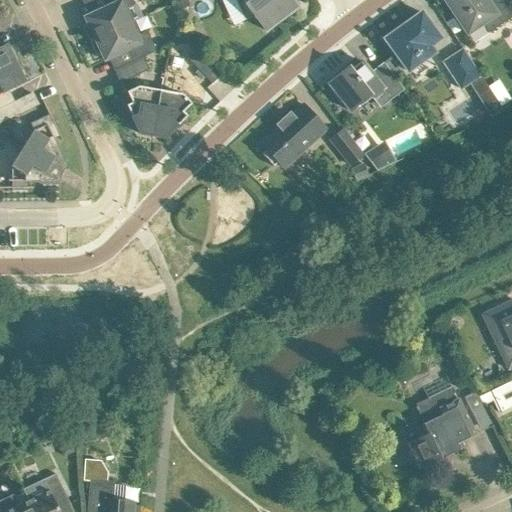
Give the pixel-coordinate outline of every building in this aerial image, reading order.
[(89,41),(131,22),(125,9),(135,5),(132,0),(103,0),(107,7),(85,17),(88,23),(82,26),(89,41)] [(187,0),(171,0),(177,12),(190,6),(187,0)] [(290,0),(237,0),(240,5),(244,2),(266,31),(297,7),(290,0)] [(444,0),(467,34),(483,24),(489,33),(511,18),(505,7),(500,0),(444,0)] [(441,39),(434,29),(422,12),(385,39),(408,72),(435,53),(430,46),(441,39)] [(132,62),(143,57),(157,51),(147,31),(137,35),(131,22),(89,41),(97,57),(102,55),(105,61),(127,50),(132,62)] [(0,71),(20,62),(12,46),(9,47),(7,44),(0,47),(0,71)] [(461,89),(481,76),(463,49),(443,62),(461,89)] [(222,74),(208,60),(200,51),(190,61),(212,84),(222,74)] [(120,83),(138,75),(149,70),(143,57),(132,62),(114,71),(120,83)] [(404,90),(396,78),(384,62),(383,63),(385,66),(373,75),(362,62),(357,66),(352,60),(332,76),(334,78),(329,83),(351,111),(370,96),(380,108),(404,90)] [(0,109),(15,102),(10,91),(28,81),(29,82),(30,81),(20,62),(0,71),(0,109)] [(152,137),(161,90),(139,87),(127,92),(132,103),(127,105),(140,134),(152,136),(152,137)] [(183,94),(164,91),(161,90),(152,137),(153,138),(153,136),(165,138),(188,116),(183,112),(192,104),(183,94)] [(22,149),(60,172),(62,168),(67,166),(54,139),(59,136),(61,140),(62,139),(44,101),(43,101),(49,115),(31,124),(34,130),(22,149)] [(0,124),(2,123),(20,114),(14,103),(16,103),(15,102),(0,109),(0,124)] [(326,129),(317,119),(304,105),(292,116),(290,114),(278,125),(280,127),(262,144),(267,150),(262,154),(273,167),(278,162),(284,168),(326,129)] [(330,140),(351,165),(363,155),(343,129),(330,140)] [(379,148),(365,156),(376,171),(396,161),(389,151),(379,148)] [(57,176),(60,172),(22,149),(11,167),(12,168),(12,187),(0,187),(0,188),(32,188),(32,187),(28,187),(27,181),(58,181),(57,176)] [(350,169),(356,181),(356,182),(369,176),(363,163),(350,169)] [(511,304),(510,301),(482,315),(496,343),(508,369),(511,367),(511,304)] [(428,433),(407,443),(411,451),(419,469),(442,459),(441,457),(440,458),(438,454),(449,449),(451,454),(466,447),(463,441),(475,435),(467,417),(459,400),(452,386),(446,375),(423,387),(428,398),(437,417),(423,424),(428,433)] [(493,389),(479,396),(483,405),(493,401),(498,412),(502,410),(493,389)] [(479,396),(476,391),(464,397),(471,411),(477,413),(485,409),(483,405),(479,396)] [(106,424),(94,430),(99,439),(111,433),(106,424)] [(70,439),(58,444),(63,456),(75,451),(70,439)] [(84,459),(83,481),(90,481),(89,484),(89,494),(103,496),(101,511),(132,511),(133,502),(113,500),(115,481),(107,481),(108,472),(101,460),(84,459)] [(29,500),(34,511),(60,511),(56,504),(68,499),(56,473),(25,489),(30,500),(29,500)] [(13,494),(0,500),(0,511),(34,511),(29,500),(18,505),(13,494)]
